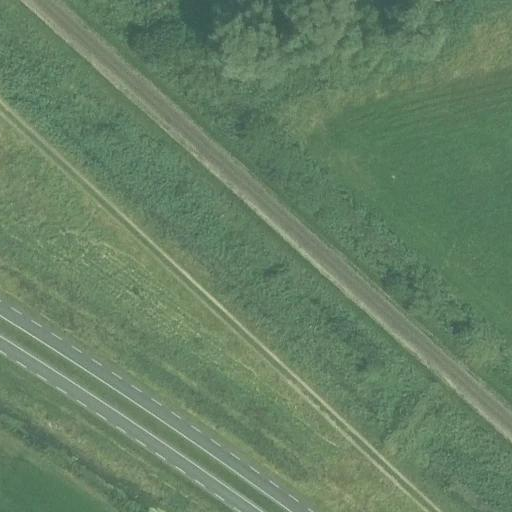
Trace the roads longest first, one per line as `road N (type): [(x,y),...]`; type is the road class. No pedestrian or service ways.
road 1 (track): [(431,511),(0,107)]
road 2 (primary): [(304,511),(0,307)]
road 3 (primary): [(0,343),(247,511)]
